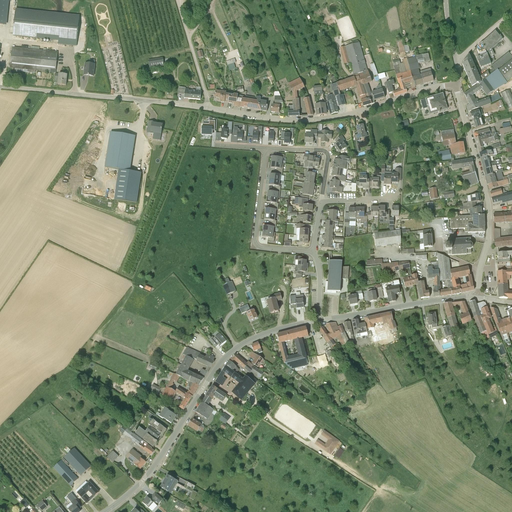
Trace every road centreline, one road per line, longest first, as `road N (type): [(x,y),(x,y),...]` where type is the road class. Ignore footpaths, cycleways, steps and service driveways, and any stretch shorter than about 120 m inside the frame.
road 1 (unclassified): [(104,511),(146,476),(223,358),(250,339),(318,320)]
road 2 (residential): [(208,107),(317,119),(456,84)]
road 3 (residential): [(480,269),(488,200),(456,84)]
road 4 (unclassified): [(0,86),(172,102)]
road 5 (unclassified): [(318,320),(477,297)]
road 6 (residential): [(266,148),(255,243),(312,251)]
